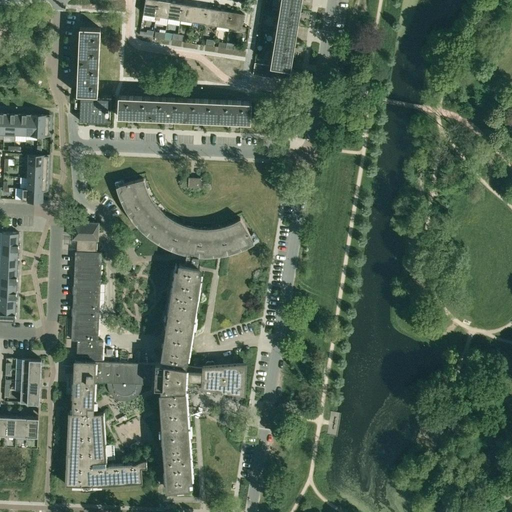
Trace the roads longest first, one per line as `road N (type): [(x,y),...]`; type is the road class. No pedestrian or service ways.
road 1 (residential): [(306,155),(74,145)]
road 2 (residential): [(0,332),(46,334),(53,327),(58,212),(0,209)]
road 3 (residential): [(276,342),(306,155)]
road 4 (residential): [(110,258),(106,212),(97,202),(77,201),(74,145)]
road 5 (residential): [(152,347),(113,343),(110,258)]
